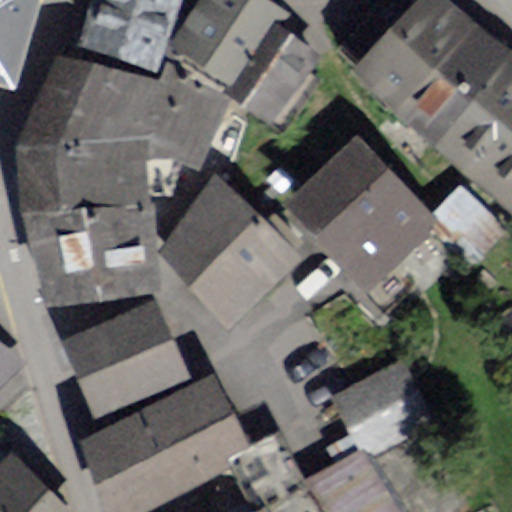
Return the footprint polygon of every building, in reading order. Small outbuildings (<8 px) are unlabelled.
[(0,0),(0,81),(18,88),(49,0),(0,0)] [(191,0),(99,0),(85,48),(170,72),(191,0)] [(260,0),(219,0),(185,49),(257,99),(305,31),(260,0)] [(511,60),(445,0),(429,0),(362,74),(511,208),(511,60)] [(305,31),(257,99),(247,113),(284,139),(335,68),(305,31)] [(22,208),(48,312),(166,292),(161,200),(159,157),(202,179),(232,104),(178,80),(170,88),(67,59),(27,145),(22,208)] [(379,149),(298,218),(367,298),(448,230),(379,149)] [(219,179),(169,255),(235,330),(307,262),(219,179)] [(167,303),(73,341),(105,421),(199,383),(167,303)] [(0,402),(24,371),(0,350),(0,402)] [(403,366),(335,400),(365,458),(432,423),(403,366)] [(223,379),(92,445),(111,511),(170,511),(263,471),(223,379)] [(394,511),(365,455),(307,485),(321,511),(394,511)] [(73,511),(18,463),(0,483),(0,511),(73,511)]
